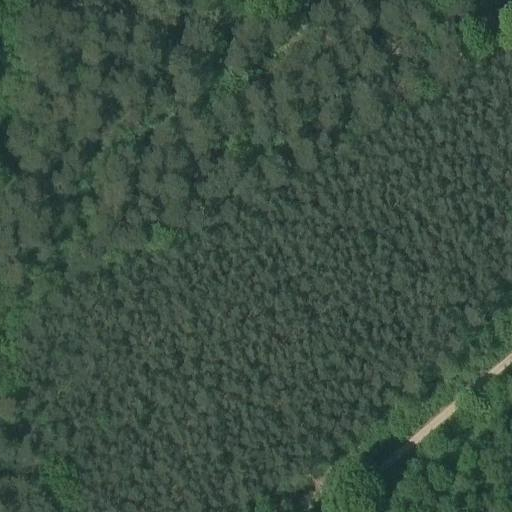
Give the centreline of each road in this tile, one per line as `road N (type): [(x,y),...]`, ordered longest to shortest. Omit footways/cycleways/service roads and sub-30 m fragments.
road 1 (track): [(203,0),(511,27)]
road 2 (track): [(511,356),(327,511)]
road 3 (track): [(0,377),(32,466),(38,511)]
